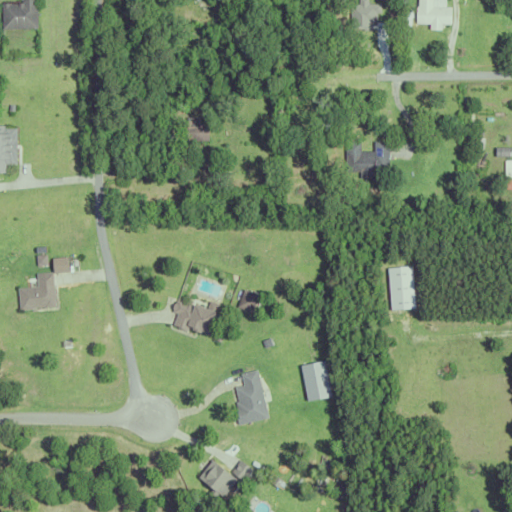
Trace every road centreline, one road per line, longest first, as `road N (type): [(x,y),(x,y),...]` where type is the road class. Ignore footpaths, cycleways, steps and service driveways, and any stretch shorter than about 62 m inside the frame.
road 1 (residential): [(98,0),(99,233),(146,418)]
road 2 (residential): [(511,76),(355,78)]
road 3 (residential): [(0,417),(146,418)]
